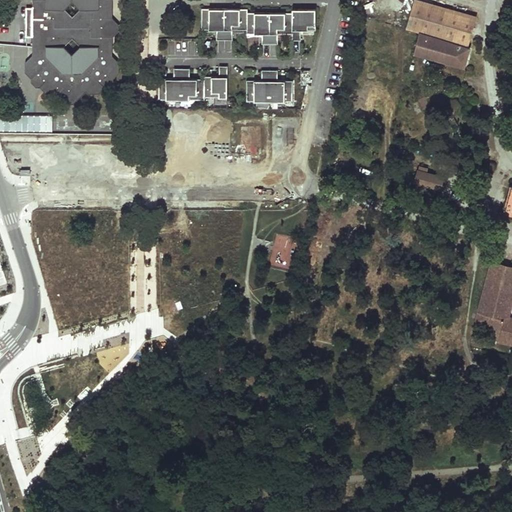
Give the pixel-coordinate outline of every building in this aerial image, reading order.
[(31,84),(35,83),(35,88),(39,88),(45,94),(56,94),(58,92),(68,103),(71,104),(73,104),(86,92),(88,94),(98,94),(104,88),(108,88),(113,83),(113,79),(119,73),(119,63),(112,56),(112,47),(104,47),(104,38),(112,38),(118,32),(118,25),(112,19),(112,9),(104,9),(104,1),(112,1),(112,0),(31,0),(32,1),(45,1),(45,9),(32,9),(26,9),(26,38),(32,37),(32,48),(45,48),(45,56),(32,56),(25,63),(25,73),(31,79),(31,84)] [(475,11),(432,0),(411,0),(405,26),(413,28),(416,27),(468,41),(475,11)] [(45,1),(32,1),(32,9),(39,9),(45,9),(45,1)] [(301,30),(316,30),(316,9),(292,9),(292,12),(248,12),(248,8),(201,8),(201,29),(217,29),(216,40),(233,40),(233,29),(247,29),(247,33),(262,33),(262,44),(278,44),(278,33),(292,33),(292,40),(301,40),(301,30)] [(464,68),(469,48),(419,34),(414,53),(464,68)] [(112,47),(112,38),(104,38),(104,47),(112,47)] [(227,98),(227,67),(219,66),(219,77),(204,77),(204,79),(190,79),(190,69),(173,69),(173,79),(159,79),(159,100),(205,100),(205,98),(227,98)] [(246,81),(246,102),(256,102),(282,102),(292,102),(293,81),(278,81),(278,71),(261,71),(261,81),(246,81)] [(0,113),(0,130),(52,131),(53,113),(0,113)] [(439,190),(443,177),(420,171),(421,168),(418,168),(413,182),(439,190)] [(511,186),(510,186),(500,219),(501,219),(511,222),(511,186)] [(279,266),(281,259),(290,261),(295,239),(276,235),(270,264),(279,266)] [(307,287),(320,238),(310,235),(297,285),(307,287)] [(121,246),(117,252),(126,258),(130,252),(121,246)] [(511,327),(504,326),(508,312),(511,295),(511,272),(489,267),(473,331),(490,336),(487,348),(511,353),(511,327)]
